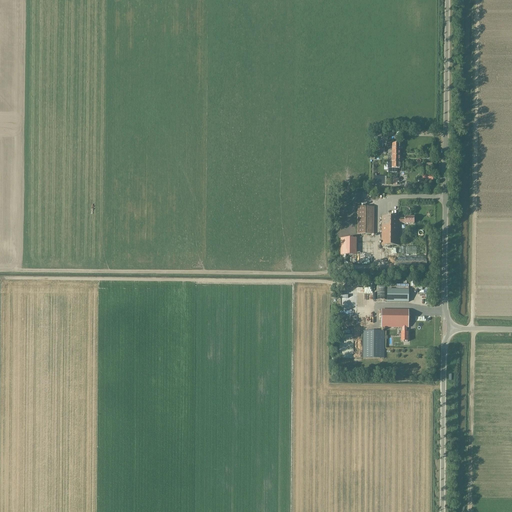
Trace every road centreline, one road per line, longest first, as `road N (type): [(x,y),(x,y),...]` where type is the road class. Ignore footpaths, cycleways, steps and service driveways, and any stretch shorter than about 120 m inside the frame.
road 1 (unclassified): [(449,328),(447,0)]
road 2 (unclassified): [(441,511),(449,328)]
